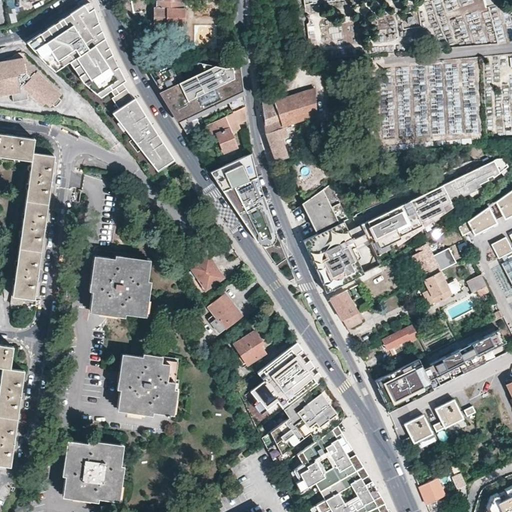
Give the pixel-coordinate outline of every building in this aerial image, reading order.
[(102,31),(90,0),(88,0),(27,41),(37,55),(47,65),(55,60),(56,62),(57,61),(66,55),(69,59),(66,61),(71,68),(76,64),(81,71),(76,75),(81,81),(94,93),(105,85),(108,89),(120,80),(124,78),(102,31)] [(184,25),(184,8),(183,8),(182,0),(155,0),(155,7),(154,7),(154,24),(184,25)] [(484,0),(433,0),(436,10),(441,11),(445,35),(450,10),(454,32),(466,30),(486,33),(497,31),(498,37),(500,37),(499,30),(501,17),(501,16),(494,15),(497,27),(489,29),(492,9),(486,8),(484,0)] [(61,65),(69,59),(66,55),(57,61),(61,65)] [(0,96),(11,94),(13,102),(25,100),(27,97),(27,95),(27,93),(41,106),(44,103),(48,107),(51,104),(57,98),(60,94),(30,67),(23,61),(13,63),(12,59),(7,60),(0,61),(0,96)] [(53,71),(61,65),(57,61),(56,62),(55,60),(47,65),(52,69),(53,71)] [(229,97),(223,84),(240,76),(233,70),(238,66),(230,67),(223,67),(195,61),(186,61),(146,68),(151,78),(152,83),(160,97),(176,121),(185,134),(206,125),(223,116),(224,116),(233,112),(244,106),(242,91),(229,97)] [(81,71),(76,64),(71,68),(76,75),(81,71)] [(242,91),(240,76),(223,84),(229,97),(242,91)] [(132,98),(120,80),(108,89),(112,95),(110,97),(117,108),(132,98)] [(98,96),(108,89),(105,85),(94,93),(98,96)] [(315,103),(322,103),(321,89),(321,85),(314,86),(314,88),(315,103)] [(280,118),(264,121),(265,131),(269,144),(275,161),(288,157),(285,150),(285,146),(282,138),(286,136),(283,126),(287,125),(316,115),(315,103),(314,88),(309,89),(283,97),(274,100),(280,118)] [(174,159),(147,119),(134,97),(132,98),(117,108),(110,112),(131,138),(134,135),(142,146),(139,148),(149,161),(157,155),(164,165),(174,159)] [(55,107),(57,105),(59,102),(60,101),(57,98),(51,104),(55,107)] [(280,118),(274,100),(273,100),(261,102),(262,111),(264,121),(280,118)] [(244,106),(233,112),(236,119),(245,114),(244,106)] [(227,123),(224,116),(223,116),(206,125),(210,137),(216,134),(223,151),(236,146),(227,123)] [(287,125),(283,126),(286,136),(282,138),(285,146),(294,144),(287,125)] [(33,138),(0,133),(0,155),(30,160),(10,304),(21,305),(23,297),(33,299),(53,155),(31,152),(33,138)] [(142,146),(134,135),(131,138),(139,148),(142,146)] [(227,184),(236,182),(255,174),(253,165),(250,153),(239,158),(232,161),(231,162),(220,167),(221,169),(227,184)] [(164,165),(157,155),(149,161),(156,170),(164,165)] [(504,168),(501,159),(492,159),(486,162),(492,174),(493,176),(504,168)] [(442,205),(475,190),(474,188),(480,185),(479,182),(488,178),(488,176),(492,174),(486,162),(360,223),(369,242),(373,251),(387,244),(399,238),(398,236),(421,224),(420,222),(444,210),(442,205)] [(256,177),(224,189),(240,212),(241,212),(243,217),(258,239),(275,232),(275,231),(256,177)] [(302,205),(316,233),(342,221),(346,219),(330,183),(302,203),(302,205)] [(511,185),(456,224),(462,235),(472,229),(475,237),(511,217),(511,185)] [(275,236),(275,232),(258,239),(243,217),(241,212),(240,212),(224,189),(221,190),(236,213),(255,241),(256,240),(259,243),(262,245),(263,246),(266,246),(268,246),(270,245),(273,242),(274,240),(275,239),(275,236)] [(180,197),(177,199),(185,206),(189,202),(182,196),(181,197),(180,197)] [(328,242),(337,238),(338,241),(350,236),(347,230),(342,221),(316,233),(302,240),(308,252),(319,247),(320,250),(330,246),(328,242)] [(369,242),(360,223),(347,230),(350,236),(356,248),(369,242)] [(443,227),(442,225),(432,233),(435,238),(445,231),(443,227)] [(356,248),(350,236),(338,241),(337,238),(328,242),(330,246),(320,250),(319,247),(308,252),(313,264),(321,260),(324,266),(319,268),(330,289),(353,278),(356,277),(349,261),(356,258),(360,256),(356,248)] [(503,236),(492,243),(498,254),(509,247),(503,236)] [(376,255),(390,248),(387,244),(373,251),(375,255),(376,255)] [(411,256),(413,261),(422,279),(438,271),(440,270),(426,244),(415,249),(417,253),(411,256)] [(89,308),(109,311),(132,314),(142,315),(149,262),(118,258),(96,255),(89,308)] [(207,255),(191,268),(201,282),(200,283),(203,289),(205,288),(206,289),(221,278),(223,276),(212,263),(207,255)] [(187,264),(186,258),(178,263),(180,268),(187,264)] [(363,273),(356,258),(349,261),(356,277),(363,273)] [(324,266),(321,260),(313,264),(314,268),(318,276),(325,292),(329,289),(330,289),(319,268),(324,266)] [(422,279),(425,283),(435,303),(451,294),(448,289),(438,271),(422,279)] [(469,279),(475,293),(488,287),(482,273),(469,279)] [(344,291),(329,299),(338,315),(341,320),(356,313),(346,293),(344,291)] [(224,293),(208,305),(213,313),(207,318),(215,328),(218,332),(224,328),(235,319),(241,315),(233,305),(226,296),(224,293)] [(346,328),(353,324),(361,320),(356,313),(341,320),(346,328)] [(410,326),(396,333),(390,336),(381,341),(385,349),(408,338),(409,340),(415,337),(410,326)] [(397,402),(398,406),(432,389),(427,380),(458,365),(462,374),(485,362),(481,354),(504,342),(498,329),(421,367),(416,358),(374,380),(378,386),(384,383),(385,386),(385,403),(395,399),(397,402)] [(237,349),(241,353),(250,364),(266,351),(260,344),(258,340),(260,338),(254,330),(235,345),(237,349)] [(283,408),(321,379),(296,341),(293,342),(257,371),(263,379),(249,390),(257,400),(255,402),(260,412),(276,399),(283,408)] [(12,345),(0,343),(0,366),(1,366),(0,371),(0,463),(9,465),(23,370),(9,368),(12,345)] [(122,367),(120,377),(120,381),(116,405),(169,413),(176,368),(177,361),(124,353),(122,367)] [(289,416),(261,437),(272,459),(308,433),(314,440),(336,423),(339,419),(339,414),(330,403),(336,398),(321,379),(283,408),(289,416)] [(378,386),(374,380),(373,380),(387,412),(398,406),(397,402),(395,399),(385,403),(385,386),(384,383),(378,386)] [(476,409),(472,401),(460,407),(454,395),(433,405),(440,420),(427,426),(421,413),(403,421),(409,434),(399,438),(402,445),(476,409)] [(339,454),(351,447),(349,445),(336,423),(314,440),(295,454),(301,462),(290,471),(299,490),(314,482),(319,490),(361,466),(354,453),(342,460),(339,454)] [(62,493),(80,495),(105,499),(115,500),(122,447),(94,443),(86,442),(69,440),(62,493)] [(342,460),(354,453),(351,447),(339,454),(342,460)] [(372,492),(365,480),(362,482),(360,478),(367,474),(361,466),(319,490),(324,499),(308,508),(310,511),(360,511),(373,506),(370,500),(379,495),(376,490),(372,492)] [(421,485),(418,486),(426,504),(435,500),(445,495),(439,483),(437,477),(426,482),(421,485)] [(376,490),(369,478),(365,480),(372,492),(376,490)] [(511,511),(511,490),(510,486),(487,497),(482,511),(511,511)] [(383,501),(379,495),(370,500),(373,506),(374,505),(383,501)]
